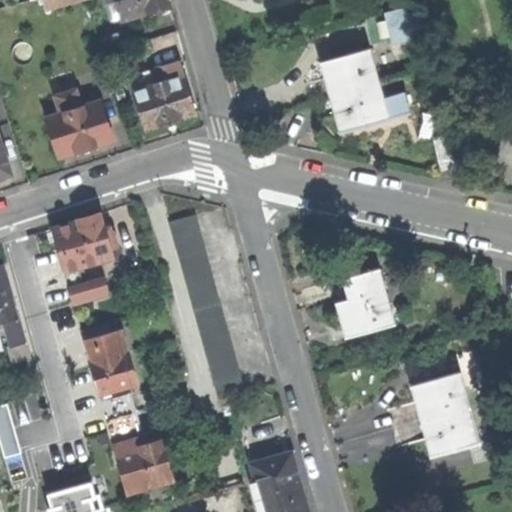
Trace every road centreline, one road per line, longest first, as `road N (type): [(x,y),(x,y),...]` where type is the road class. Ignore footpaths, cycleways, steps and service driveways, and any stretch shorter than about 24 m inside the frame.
road 1 (residential): [(236,165),(333,511)]
road 2 (residential): [(144,169),(228,477)]
road 3 (residential): [(511,229),(236,165)]
road 4 (residential): [(190,0),(236,165)]
road 5 (residential): [(144,169),(0,216)]
